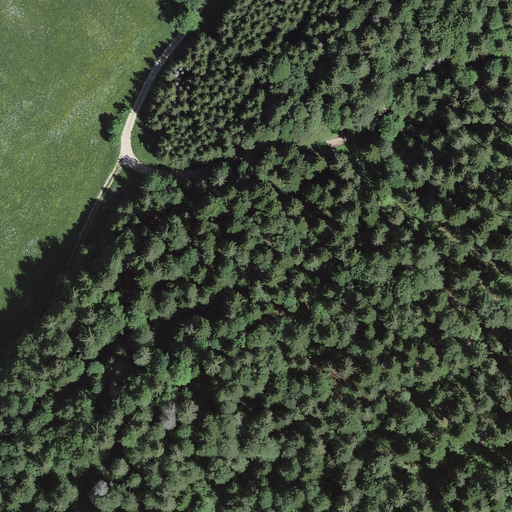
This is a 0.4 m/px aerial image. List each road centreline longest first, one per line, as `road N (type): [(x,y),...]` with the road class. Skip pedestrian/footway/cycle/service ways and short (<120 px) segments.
road 1 (track): [(511,65),(430,127),(344,145),(278,139),(191,171),(141,175),(118,152),(132,106),(178,30),(208,25),(221,0)]
road 2 (track): [(250,511),(379,464),(511,430)]
road 3 (track): [(0,382),(123,164)]
